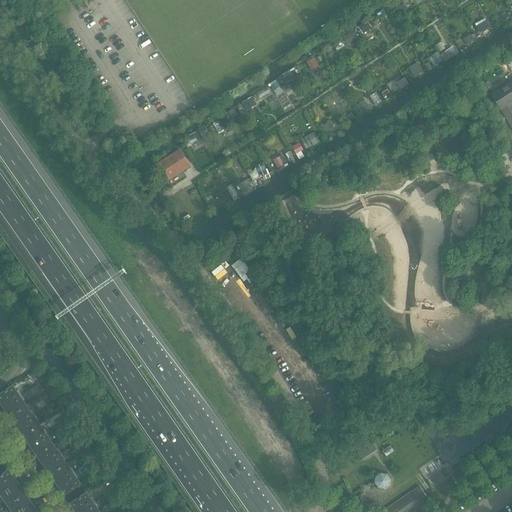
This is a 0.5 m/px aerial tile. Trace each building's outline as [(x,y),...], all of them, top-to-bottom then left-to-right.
[(499,107),(501,110),(507,107),(511,103),(511,81),(491,94),(499,107)] [(490,88),(488,86),(486,83),(481,86),(484,91),(488,89),(490,88)] [(511,127),(511,114),(507,107),(501,110),(511,127)] [(179,150),(156,165),(165,181),(189,166),(179,150)] [(10,416),(26,405),(13,386),(1,394),(0,394),(0,401),(2,404),(8,413),(10,416)] [(10,416),(13,420),(19,429),(24,436),(40,425),(26,405),(10,416)] [(40,425),(24,436),(29,443),(34,451),(37,455),(53,445),(40,425)] [(372,442),(357,452),(362,460),(377,450),(372,442)] [(46,468),(51,475),(67,464),(53,445),(37,455),(40,459),(46,468)] [(391,446),(382,452),(386,457),(395,451),(391,446)] [(80,484),(67,464),(51,475),(56,482),(61,490),(64,495),(80,484)] [(0,476),(0,493),(7,504),(24,492),(9,470),(0,476)] [(374,475),(373,482),(377,489),(384,490),(390,486),(392,479),(388,473),(383,472),(381,471),(374,475)] [(426,504),(430,501),(419,487),(412,492),(412,491),(385,510),(384,511),(414,511),(426,504)] [(7,504),(13,511),(37,511),(24,492),(7,504)] [(76,511),(99,511),(86,493),(71,504),(74,508),(76,511)] [(354,499),(352,500),(356,506),(358,505),(362,502),(366,500),(361,494),(358,496),(354,499)]
